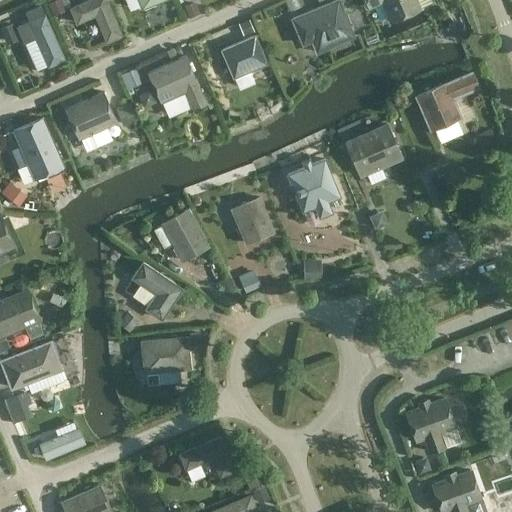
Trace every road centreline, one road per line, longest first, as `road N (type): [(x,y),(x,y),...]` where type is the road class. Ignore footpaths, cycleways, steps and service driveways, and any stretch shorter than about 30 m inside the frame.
road 1 (unclassified): [(336,320),(293,316),(259,330),(240,366),(238,401),(292,447)]
road 2 (unclassified): [(511,248),(336,320)]
road 3 (unclassified): [(353,373),(511,307)]
